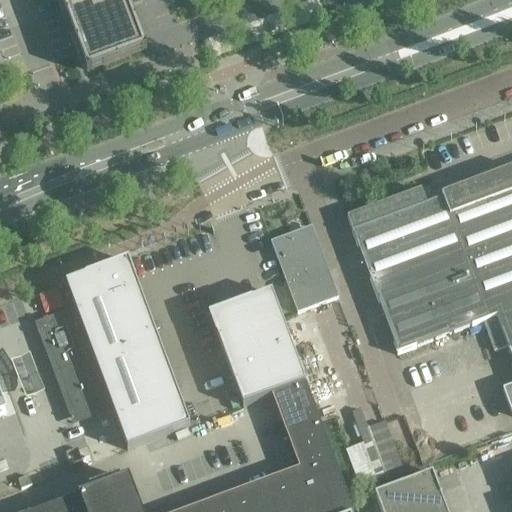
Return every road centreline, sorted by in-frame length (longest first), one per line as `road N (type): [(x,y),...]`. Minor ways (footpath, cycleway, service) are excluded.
road 1 (unclassified): [(215,137),(239,182),(280,159),(511,76)]
road 2 (primary): [(498,0),(203,114)]
road 3 (primary): [(215,137),(511,27)]
road 4 (unknown): [(315,147),(378,330),(406,371),(449,407)]
road 5 (primary): [(0,221),(215,137)]
road 6 (primary): [(203,114),(0,194)]
